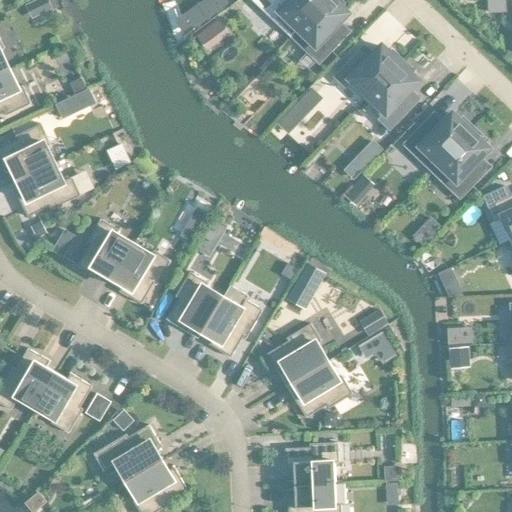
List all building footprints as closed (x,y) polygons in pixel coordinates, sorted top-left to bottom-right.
[(265,0),(258,6),(298,45),(339,2),(337,0),(306,0),(301,5),(295,0),(265,0)] [(339,2),(298,45),(326,71),(347,49),(337,40),(354,23),(347,16),(350,12),(339,2)] [(52,5),(32,15),(38,28),(58,18),(52,5)] [(507,7),(494,8),(495,21),(507,21),(507,7)] [(217,35),(203,45),(214,60),(228,50),(217,35)] [(0,85),(16,78),(7,59),(11,57),(2,39),(0,40),(0,85)] [(362,64),(341,86),(352,96),(355,93),(372,109),(410,69),(399,59),(395,62),(388,56),(372,73),(362,64)] [(410,69),(372,109),(389,125),(385,129),(396,139),(417,117),(408,107),(424,90),(417,83),(421,80),(410,69)] [(16,78),(0,85),(0,127),(11,122),(12,125),(38,113),(29,95),(25,97),(16,78)] [(80,91),(78,97),(81,103),(93,98),(87,87),(80,91)] [(304,111),(284,132),(295,143),(316,121),(304,111)] [(412,154),(439,180),(480,137),(469,127),(466,130),(459,123),(442,141),(433,132),(412,154)] [(19,178),(25,189),(61,172),(52,153),(56,151),(47,133),(22,145),(23,148),(2,159),(13,181),(19,178)] [(480,137),(439,180),(466,206),(488,184),(478,175),(495,158),(488,151),(491,148),(480,137)] [(379,149),(365,165),(375,174),(389,158),(379,149)] [(128,153),(114,160),(123,179),(137,172),(128,153)] [(61,172),(25,189),(30,200),(23,203),(34,226),(56,216),(57,219),(87,204),(78,186),(70,190),(61,172)] [(357,198),(351,205),(362,214),(368,207),(357,198)] [(510,226),(511,229),(511,209),(496,217),(502,230),(510,226)] [(202,219),(196,231),(206,237),(212,225),(202,219)] [(437,227),(428,236),(439,247),(448,238),(437,227)] [(109,281),(119,288),(140,253),(122,243),(124,239),(107,228),(93,252),(96,254),(83,275),(105,288),(109,281)] [(221,229),(204,259),(216,266),(233,236),(221,229)] [(65,250),(59,259),(70,266),(76,256),(65,250)] [(140,253),(119,288),(130,294),(126,300),(148,313),(160,292),(163,294),(177,270),(160,260),(158,264),(140,253)] [(313,272),(303,290),(323,301),(332,283),(313,272)] [(198,335),(209,341),(229,306),(211,296),(214,292),(196,281),(182,306),(185,307),(173,328),(194,341),(198,335)] [(229,306),(209,341),(219,347),(216,353),(237,366),(249,346),(252,347),(269,319),(252,309),(247,317),(229,306)] [(386,319),(366,331),(375,345),(395,333),(386,319)] [(293,380),(300,391),(334,370),(323,353),(327,350),(317,333),(293,347),(295,350),(274,363),(287,384),(293,380)] [(479,337),(454,338),(454,353),(480,352),(479,337)] [(389,341),(376,349),(384,362),(396,354),(389,341)] [(25,407),(42,417),(63,383),(52,376),(56,370),(34,357),(22,378),(19,376),(0,408),(17,419),(25,407)] [(475,357),(456,359),(457,377),(476,375),(475,357)] [(334,370),(300,391),(306,402),(300,405),(313,427),(333,414),(335,417),(359,403),(349,386),(345,388),(334,370)] [(63,383),(42,417),(60,428),(58,432),(75,442),(89,418),(86,416),(99,396),(77,383),(74,389),(63,383)] [(104,403),(93,422),(106,429),(117,411),(104,403)] [(480,404),(480,407),(480,414),(480,416),(494,416),(493,403),(480,404)] [(130,419),(120,429),(130,439),(140,430),(130,419)] [(332,422),(331,434),(343,434),(344,423),(332,422)] [(123,473),(134,490),(168,470),(162,459),(168,456),(155,434),(134,447),(133,443),(100,463),(111,480),(123,473)] [(301,482),(301,495),(341,493),(340,472),(345,472),(344,452),(316,453),(316,457),(292,458),(293,483),(301,482)] [(168,470),(134,490),(144,508),(140,511),(173,511),(194,498),(181,477),(174,480),(168,470)] [(404,475),(391,476),(392,491),(405,490),(404,475)] [(404,492),(393,492),(393,503),(404,503),(404,492)] [(342,511),(341,493),(301,495),(302,507),(295,507),(294,511),(342,511)] [(45,502),(32,511),(51,511),(52,511),(45,502)]
